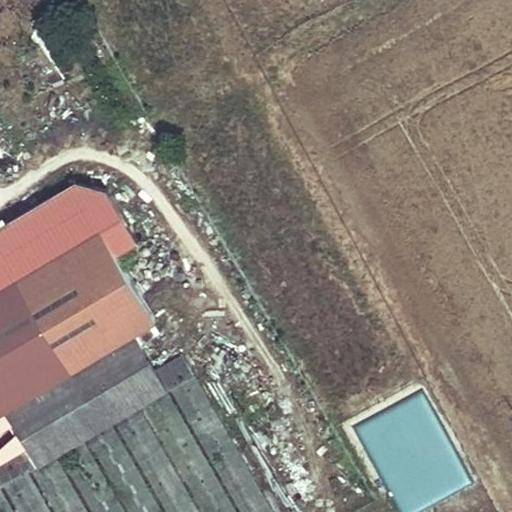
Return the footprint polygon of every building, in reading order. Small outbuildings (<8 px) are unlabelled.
[(171,388),(194,374),(183,354),(157,369),(135,331),(157,319),(118,252),(139,238),(107,189),(76,181),(0,225),(0,452),(3,458),(24,445),(36,465),(38,464),(39,466),(56,456),(60,453),(84,439),(88,436),(112,422),(116,419),(140,406),(145,403),(167,390),(171,388)] [(274,511),(194,374),(171,388),(242,511),(274,511)] [(237,511),(167,390),(145,403),(206,511),(237,511)] [(168,511),(200,511),(140,406),(116,419),(168,511)] [(163,511),(112,422),(88,436),(131,511),(163,511)] [(60,453),(94,511),(125,511),(84,439),(60,453)] [(24,445),(3,458),(0,459),(0,486),(5,483),(28,470),(32,468),(36,465),(24,445)] [(57,511),(88,511),(56,456),(39,466),(38,464),(36,465),(32,468),(57,511)] [(21,511),(52,511),(28,470),(5,483),(21,511)] [(0,511),(15,511),(0,486),(0,511)]
